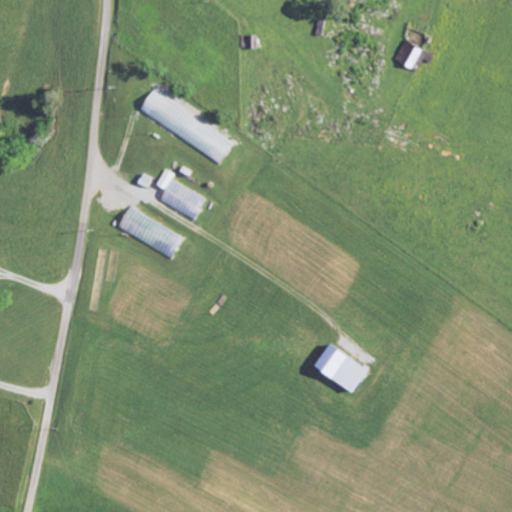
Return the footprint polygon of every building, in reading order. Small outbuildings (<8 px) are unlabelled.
[(435,57),(406,41),(396,60),(425,75),(435,57)] [(237,146),(157,92),(144,111),(224,165),(237,146)] [(198,221),(208,199),(173,183),(177,174),(167,170),(159,187),(168,190),(161,205),(198,221)] [(185,240),(131,208),(119,229),(173,260),(185,240)] [(356,395),(372,372),(333,345),(317,368),(356,395)]
